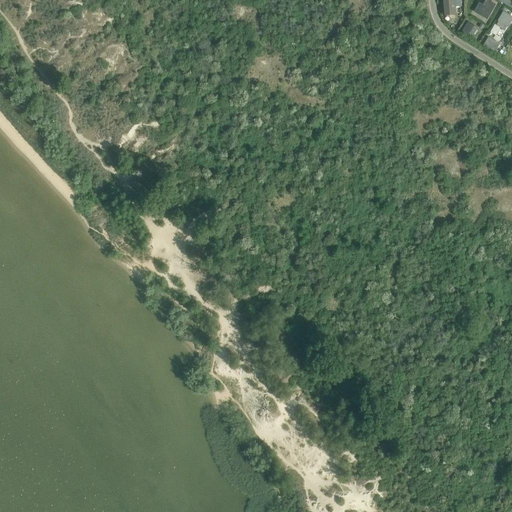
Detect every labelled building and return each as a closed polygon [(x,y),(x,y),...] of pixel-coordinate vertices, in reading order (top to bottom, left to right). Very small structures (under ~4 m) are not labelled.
[(442,0),(444,14),(454,14),(453,7),(461,6),(460,0),(442,0)] [(479,2),(473,12),(487,19),(495,4),(488,0),(484,0),(482,4),(479,2)] [(498,21),(495,25),(503,30),(506,26),(507,27),(511,18),(511,16),(503,11),(497,20),(498,21)] [(467,21),(460,34),(469,40),(477,28),(467,21)] [(484,43),(481,48),(493,54),(500,44),(488,37),(486,39),(484,38),(482,42),(484,43)]
